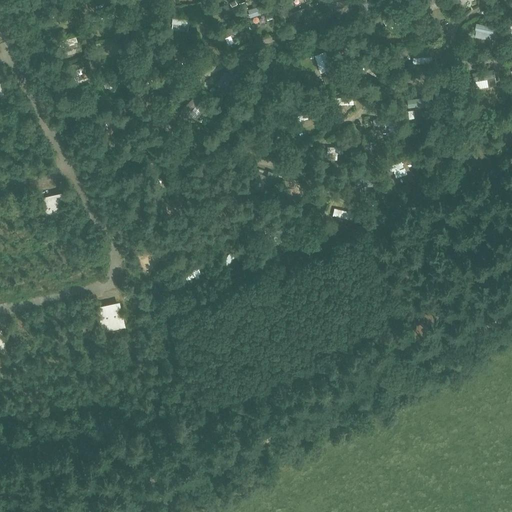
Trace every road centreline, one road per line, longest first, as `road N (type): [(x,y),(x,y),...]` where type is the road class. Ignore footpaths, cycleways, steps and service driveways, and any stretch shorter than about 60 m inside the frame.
road 1 (unknown): [(335,11),(221,63),(178,104),(174,120),(183,137),(381,210),(511,155)]
road 2 (track): [(511,314),(133,511)]
